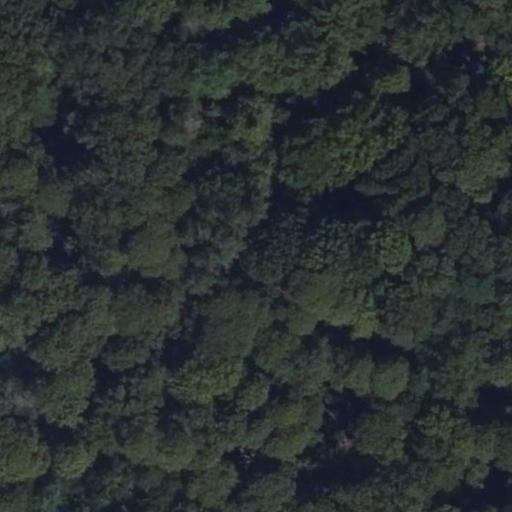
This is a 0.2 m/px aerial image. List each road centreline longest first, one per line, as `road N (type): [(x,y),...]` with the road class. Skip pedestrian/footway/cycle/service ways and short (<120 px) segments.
road 1 (track): [(5,511),(275,40)]
road 2 (track): [(0,79),(511,3)]
